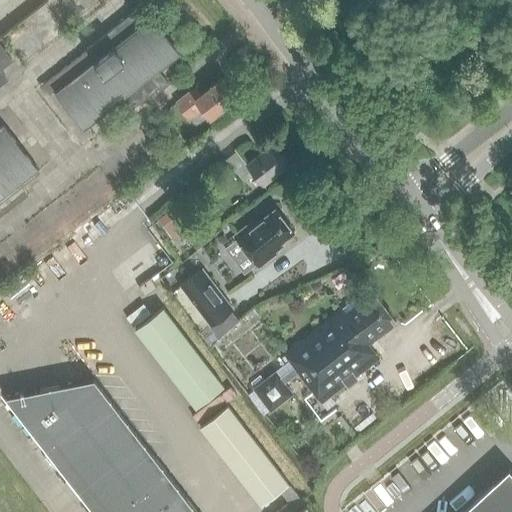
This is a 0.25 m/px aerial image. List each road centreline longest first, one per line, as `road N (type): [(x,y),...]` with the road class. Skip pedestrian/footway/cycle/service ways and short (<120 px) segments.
road 1 (tertiary): [(416,202),(252,0)]
road 2 (tertiary): [(511,341),(416,202)]
road 3 (tertiary): [(416,202),(511,122)]
